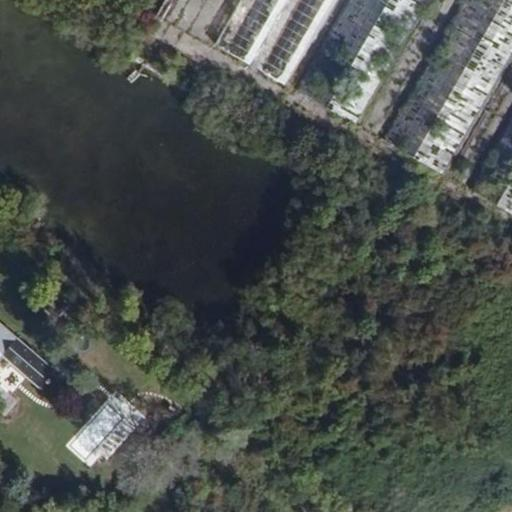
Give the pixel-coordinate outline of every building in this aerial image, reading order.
[(429,0),(346,0),(294,91),(357,127),(429,0)] [(511,0),(464,0),(384,141),(442,174),(511,50),(511,0)] [(511,117),(470,191),(511,214),(511,117)] [(39,305),(54,318),(65,306),(51,293),(39,305)] [(0,354),(1,356),(38,388),(53,371),(0,324),(0,354)] [(66,445),(94,471),(143,419),(115,392),(66,445)]
